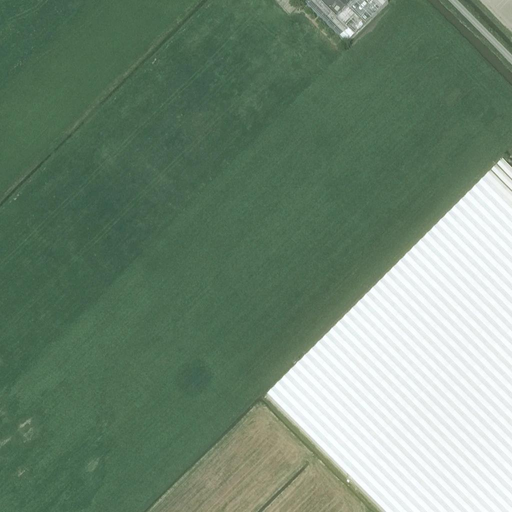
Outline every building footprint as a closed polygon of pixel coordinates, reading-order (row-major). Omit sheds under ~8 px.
[(323,0),(300,0),(345,45),(349,41),(388,3),(384,0),(353,0),(339,15),(323,0)] [(323,0),(339,15),(353,0),(323,0)] [(511,171),(503,163),(485,180),(511,207),(511,171)] [(347,478),(511,313),(511,207),(485,180),(337,328),(303,362),(267,398),(347,478)] [(511,511),(511,313),(347,478),(381,511),(511,511)]
